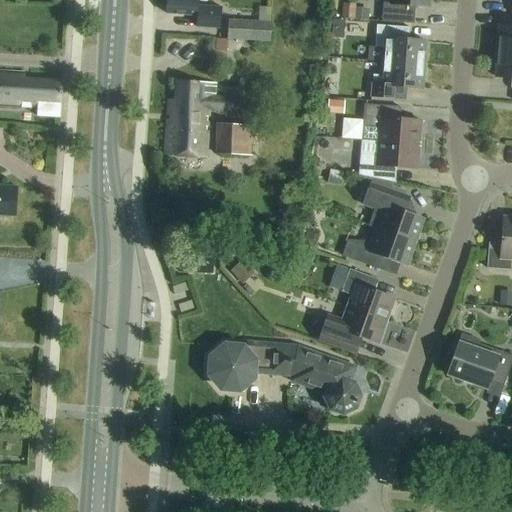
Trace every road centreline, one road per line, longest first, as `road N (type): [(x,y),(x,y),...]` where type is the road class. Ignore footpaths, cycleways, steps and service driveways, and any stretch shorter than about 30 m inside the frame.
road 1 (secondary): [(110,483),(127,239),(106,129)]
road 2 (secondary): [(106,129),(96,164),(103,259),(86,481)]
road 3 (unclassified): [(357,501),(110,483)]
road 4 (residential): [(400,411),(470,207)]
road 5 (residential): [(460,153),(467,0)]
road 6 (secondary): [(106,129),(115,0)]
